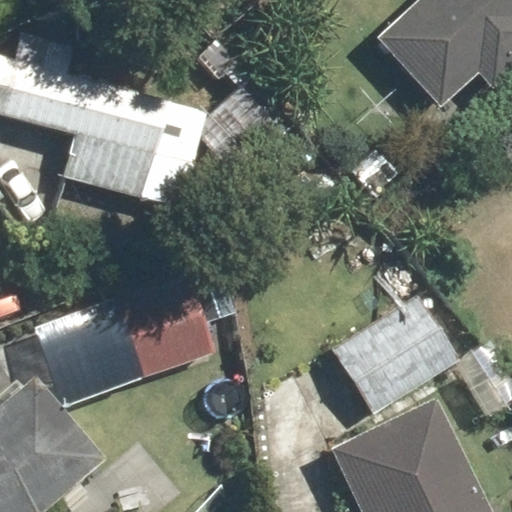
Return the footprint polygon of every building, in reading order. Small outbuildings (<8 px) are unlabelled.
[(511,0),(413,0),(374,35),(431,99),(511,26),(511,0)] [(169,99),(2,59),(0,68),(0,113),(73,131),(61,177),(141,198),(154,150),(157,151),(169,99)] [(104,303),(132,380),(214,350),(185,273),(104,303)] [(339,346),(374,405),(453,359),(417,300),(339,346)] [(0,511),(28,511),(38,508),(103,454),(33,370),(0,397),(0,511)] [(491,511),(432,402),(318,463),(344,511),(491,511)]
